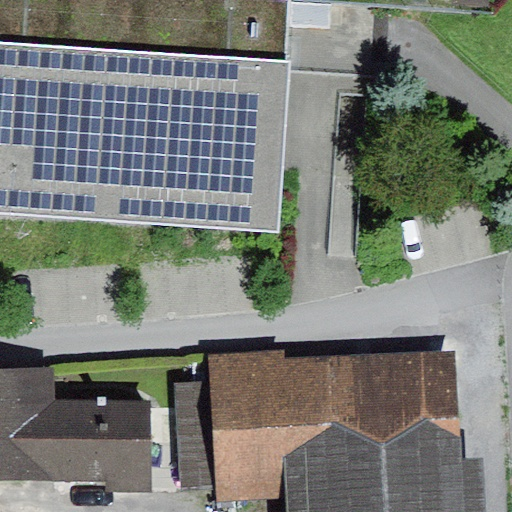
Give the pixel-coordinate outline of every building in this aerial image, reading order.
[(0,0),(0,213),(282,232),(297,0),(0,0)] [(284,351),(206,356),(208,381),(214,490),(215,505),(285,501),(285,511),(487,511),(484,459),(462,460),(456,353),(285,362),(284,351)] [(53,370),(0,371),(0,482),(56,481),(54,401),(53,370)] [(214,490),(208,381),(176,383),(182,492),(214,490)] [(151,401),(54,401),(56,481),(107,481),(107,494),(151,494),(151,401)]
